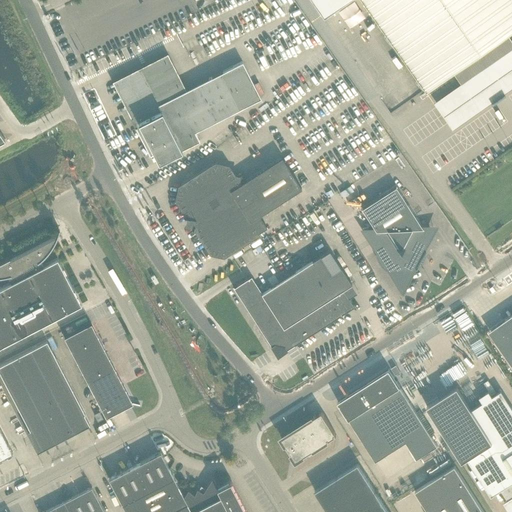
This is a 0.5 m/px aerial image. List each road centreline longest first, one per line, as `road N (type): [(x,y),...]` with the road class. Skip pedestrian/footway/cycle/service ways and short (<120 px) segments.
road 1 (unclassified): [(273,412),(198,328),(106,175)]
road 2 (unclassified): [(273,412),(318,394),(511,257)]
road 3 (unclassified): [(173,412),(64,202)]
road 4 (unknown): [(474,284),(395,179),(380,173),(353,191),(343,202),(345,216)]
road 5 (unclassified): [(0,500),(173,412)]
road 6 (unclassified): [(106,175),(24,0)]
road 7 (unknown): [(342,163),(203,266)]
road 8 (unknown): [(158,193),(239,151),(300,106)]
road 9 (unknown): [(267,86),(257,105),(140,172)]
road 10 (unknown): [(333,42),(414,154)]
road 11 (unknown): [(300,106),(316,94),(339,93),(366,136),(342,163)]
road 12 (unknown): [(414,154),(435,180),(511,127)]
